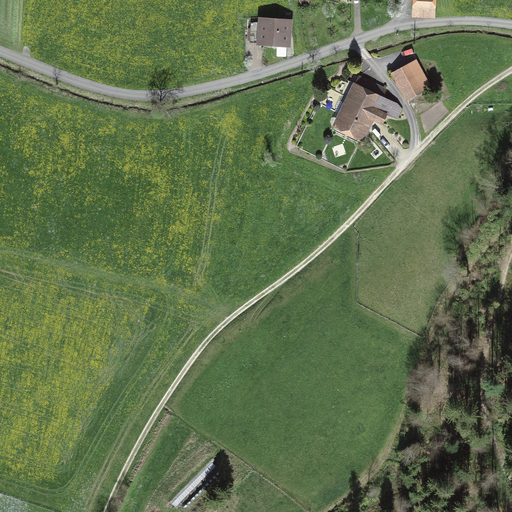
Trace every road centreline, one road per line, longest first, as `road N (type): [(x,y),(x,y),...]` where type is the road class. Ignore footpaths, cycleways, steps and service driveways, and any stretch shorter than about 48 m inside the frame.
road 1 (track): [(107,511),(145,431),(209,338),(307,260),(457,110),(511,70)]
road 2 (track): [(511,24),(401,25),(270,70),(163,95),(106,90),(0,51)]
road 3 (track): [(327,511),(364,481),(391,443),(441,305),(511,215)]
road 4 (track): [(507,511),(507,479),(480,371),(511,248)]
road 5 (track): [(353,40),(408,111),(413,154)]
